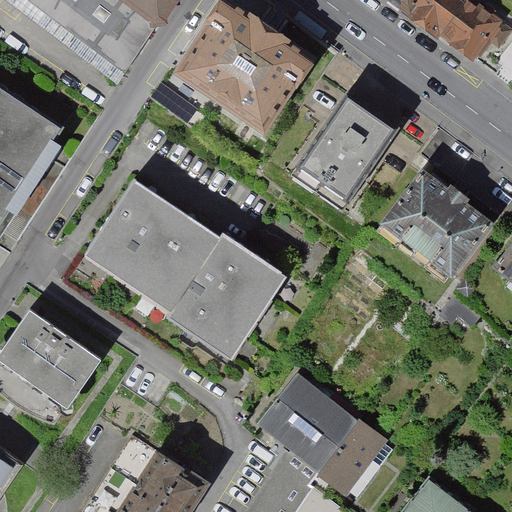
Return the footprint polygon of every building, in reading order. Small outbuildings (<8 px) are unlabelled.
[(22,0),(126,76),(154,32),(153,22),(152,15),(131,0),(22,0)] [(173,0),(131,0),(152,15),(153,22),(165,20),(164,14),(173,0)] [(219,0),(168,76),(263,140),(315,64),(219,0)] [(391,0),(412,15),(423,0),(391,0)] [(471,0),(423,0),(412,15),(444,38),(471,0)] [(511,29),(471,0),(444,38),(475,60),(489,41),(503,50),(511,37),(511,29)] [(0,98),(0,222),(5,225),(63,140),(0,98)] [(292,179),(342,215),(399,136),(349,100),(292,179)] [(423,173),(380,231),(453,286),(496,228),(423,173)] [(136,180),(88,252),(174,309),(166,322),(230,364),(287,279),(136,180)] [(511,248),(498,268),(511,278),(511,248)] [(480,315),(456,296),(440,315),(451,323),(458,315),(471,326),(480,315)] [(35,306),(0,356),(72,404),(106,354),(35,306)] [(55,427),(72,404),(0,356),(0,393),(10,403),(28,415),(55,427)] [(389,443),(301,374),(263,422),(290,444),(325,472),(350,492),(389,443)] [(0,435),(0,497),(30,456),(0,435)] [(325,472),(290,444),(248,511),(298,511),(319,480),(325,472)] [(189,511),(216,472),(177,447),(133,511),(189,511)] [(479,511),(433,477),(405,511),(479,511)] [(347,511),(350,504),(319,480),(298,511),(347,511)]
